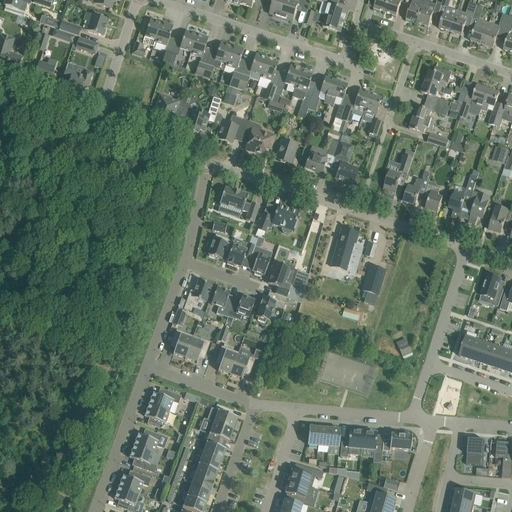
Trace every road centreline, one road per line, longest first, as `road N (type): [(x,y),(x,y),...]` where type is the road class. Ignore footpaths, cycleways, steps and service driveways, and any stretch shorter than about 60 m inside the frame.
road 1 (track): [(64,511),(185,155)]
road 2 (residential): [(467,248),(208,163)]
road 3 (residential): [(154,0),(338,59),(364,35)]
road 4 (residential): [(94,511),(147,365)]
road 5 (residential): [(96,125),(138,0)]
road 6 (residential): [(467,248),(429,364)]
